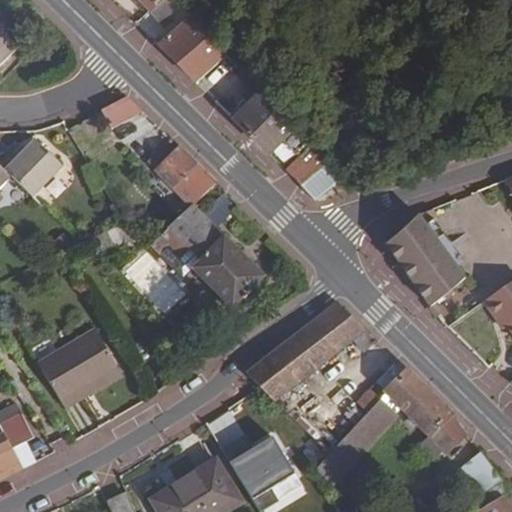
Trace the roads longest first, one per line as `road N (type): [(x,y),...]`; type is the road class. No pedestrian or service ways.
road 1 (unclassified): [(345,277),(210,393),(0,510)]
road 2 (secondary): [(313,249),(125,60)]
road 3 (secondary): [(511,442),(345,277)]
road 4 (residential): [(511,156),(378,206),(313,249)]
road 5 (residential): [(0,110),(29,110),(125,60)]
